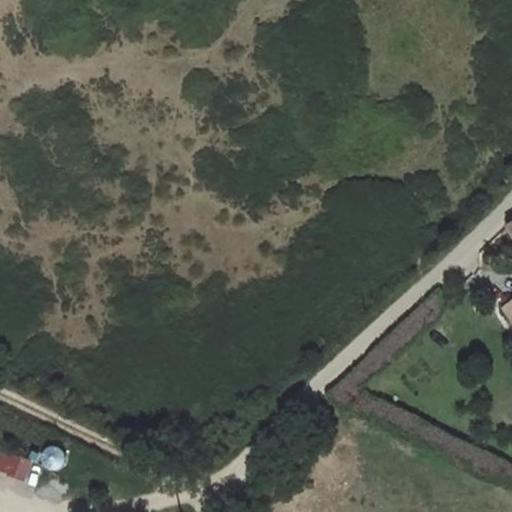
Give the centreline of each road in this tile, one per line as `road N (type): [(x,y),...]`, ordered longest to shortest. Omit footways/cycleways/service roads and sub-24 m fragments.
road 1 (unclassified): [(218,511),(304,398),(511,202)]
road 2 (track): [(221,505),(0,401)]
